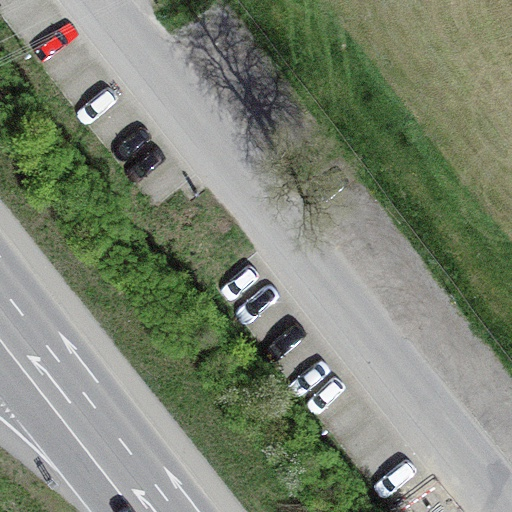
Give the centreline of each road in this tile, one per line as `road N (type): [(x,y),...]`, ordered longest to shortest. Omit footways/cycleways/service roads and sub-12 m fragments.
road 1 (unclassified): [(482,511),(83,0)]
road 2 (primary): [(67,398),(156,511)]
